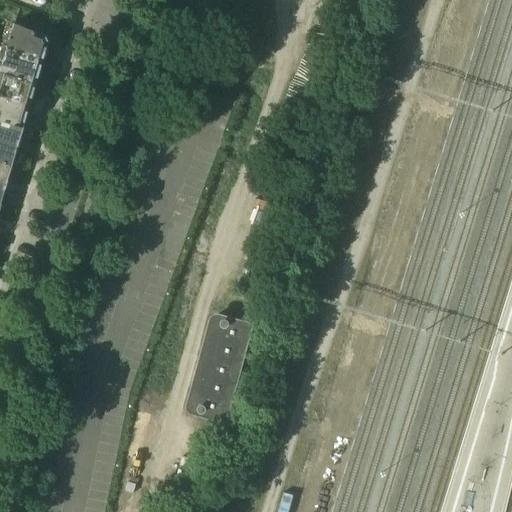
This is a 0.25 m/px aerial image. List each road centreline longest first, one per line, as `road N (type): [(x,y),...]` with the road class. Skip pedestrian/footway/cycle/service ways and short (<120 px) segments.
road 1 (track): [(143,511),(296,22)]
road 2 (residential): [(0,413),(118,36),(106,12),(75,0)]
